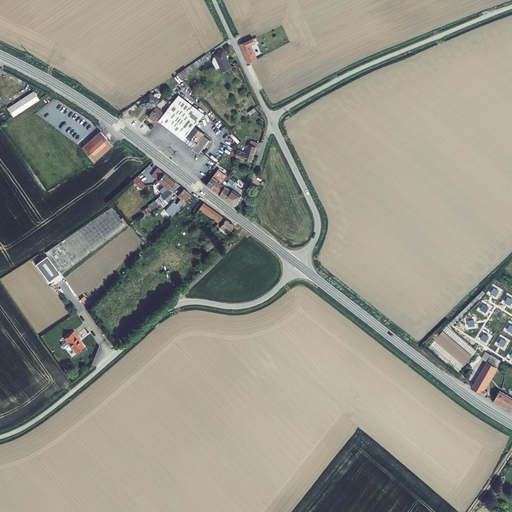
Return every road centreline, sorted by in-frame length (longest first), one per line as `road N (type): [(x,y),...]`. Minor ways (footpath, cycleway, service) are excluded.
road 1 (secondary): [(0,54),(114,122),(297,264)]
road 2 (unclassified): [(0,437),(40,417),(172,306),(254,303),(297,264)]
road 3 (secondary): [(297,264),(511,424)]
road 4 (unclassified): [(271,121),(341,76),(511,6)]
road 5 (unclassified): [(297,264),(314,239),(316,216),(271,121)]
road 6 (unclassified): [(271,121),(213,0)]
